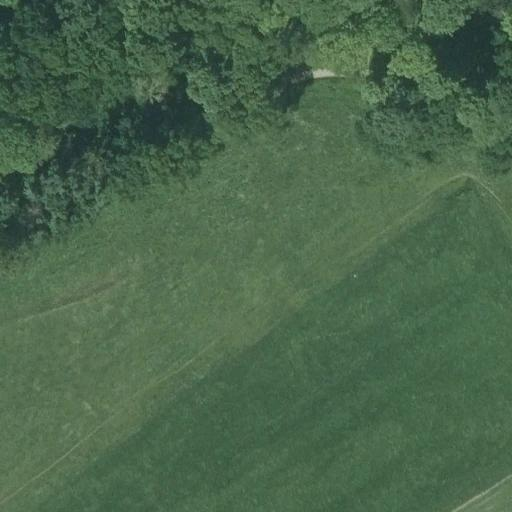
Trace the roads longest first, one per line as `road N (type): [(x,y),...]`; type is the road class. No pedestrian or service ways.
road 1 (track): [(347,75),(294,85),(174,154),(0,236)]
road 2 (track): [(511,159),(440,110),(347,75)]
